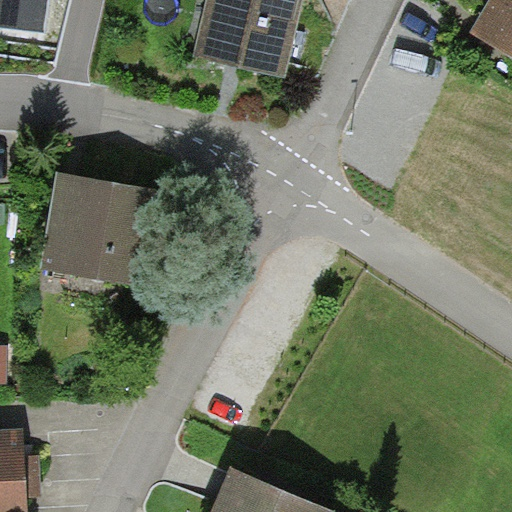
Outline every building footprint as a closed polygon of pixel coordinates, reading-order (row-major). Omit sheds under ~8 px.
[(58,0),(0,0),(0,36),(50,46),(58,0)] [(305,0),(207,0),(195,59),(235,68),(288,79),(305,0)] [(511,0),(492,0),(484,15),(472,34),(511,58),(511,0)] [(57,176),(40,273),(148,292),(165,194),(75,179),(57,176)] [(0,511),(27,511),(27,499),(26,476),(24,458),(23,431),(0,432),(0,511)] [(40,457),(24,458),(26,476),(27,499),(42,498),(40,457)] [(324,511),(231,473),(214,511),(324,511)]
